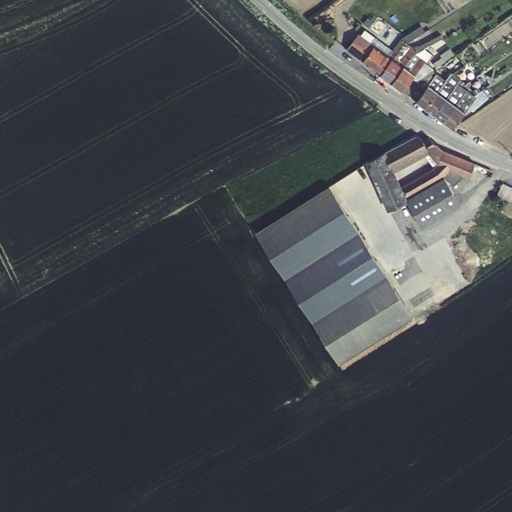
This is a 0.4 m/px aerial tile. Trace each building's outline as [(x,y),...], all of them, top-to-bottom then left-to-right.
[(378,40),(363,60),(380,74),(394,56),(407,44),(425,31),(421,25),(400,38),(391,49),(378,40)] [(363,60),(378,40),(364,30),(360,35),(358,34),(346,49),(362,61),(363,60)] [(394,56),(380,74),(391,82),(415,54),(442,38),(440,34),(412,47),(407,44),(394,56)] [(419,82),(433,71),(433,67),(415,54),(391,82),(407,95),(419,82)] [(419,82),(407,95),(416,100),(426,107),(445,80),(433,71),(419,82)] [(445,80),(426,107),(435,114),(458,82),(460,79),(451,72),(445,80)] [(458,82),(435,114),(444,121),(467,89),(458,82)] [(467,89),(444,121),(454,128),(473,101),(474,101),(478,98),(467,89)] [(420,133),(365,158),(387,209),(408,199),(420,225),(461,207),(451,183),(472,173),(469,167),(473,165),(465,147),(444,157),(436,138),(424,143),(420,133)] [(511,185),(504,182),(498,194),(511,199),(511,185)] [(332,184),(256,228),(335,363),(411,319),(332,184)]
